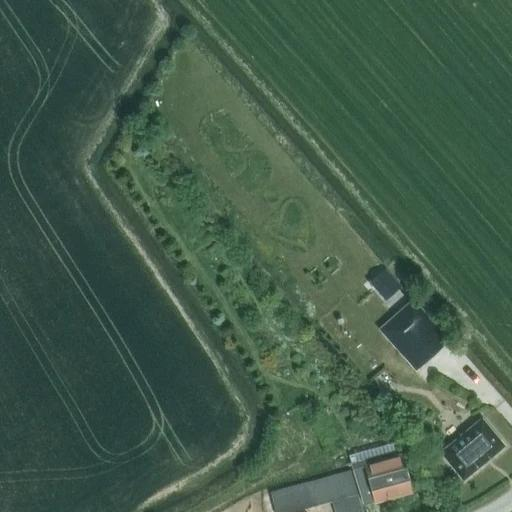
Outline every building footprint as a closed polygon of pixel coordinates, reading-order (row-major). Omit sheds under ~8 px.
[(395,293),(401,287),(385,270),(372,282),(381,290),(386,285),(395,293)] [(448,340),(411,299),(377,330),(414,371),(448,340)] [(463,478),(503,446),(481,420),(442,453),(463,478)] [(362,505),(410,491),(404,471),(400,457),(352,471),(362,505)] [(334,511),(362,511),(351,471),(270,493),(275,511),(295,511),(331,502),(334,511)]
